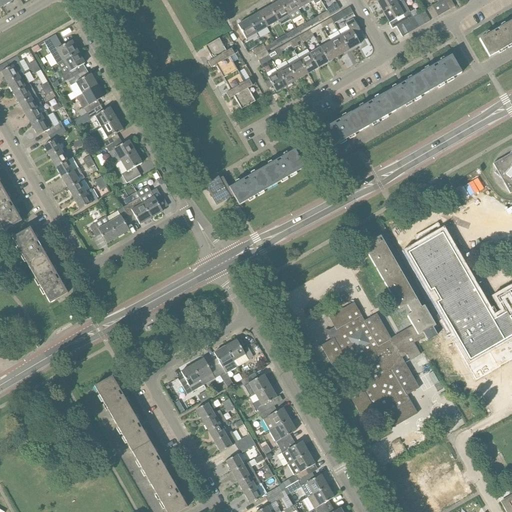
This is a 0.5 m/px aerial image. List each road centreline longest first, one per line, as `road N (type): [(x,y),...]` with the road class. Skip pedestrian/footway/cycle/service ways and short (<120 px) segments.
road 1 (tertiary): [(223,263),(511,104)]
road 2 (residential): [(225,511),(153,378),(254,317)]
road 3 (tertiary): [(0,386),(223,263)]
road 4 (residential): [(191,211),(71,0)]
road 5 (residential): [(364,511),(254,317)]
road 6 (residential): [(83,266),(0,118)]
road 7 (residential): [(497,511),(461,445),(508,414),(491,383)]
road 8 (residential): [(243,138),(387,56)]
road 9 (residential): [(83,266),(191,211)]
